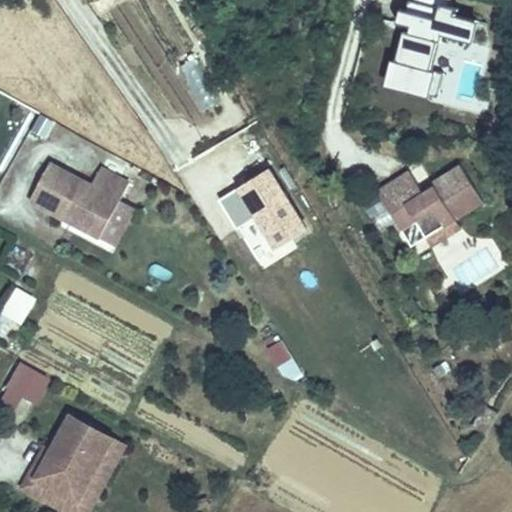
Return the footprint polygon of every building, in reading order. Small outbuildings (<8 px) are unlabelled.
[(460,55),(467,33),(451,29),(453,22),(445,20),(450,0),(411,0),(408,13),(406,12),(403,23),(397,21),(393,35),(407,39),(405,45),(403,44),(394,74),(390,72),(383,96),(431,111),(438,87),(425,83),(434,55),(437,55),(438,49),(460,55)] [(201,113),(220,105),(198,56),(179,65),(201,113)] [(30,131),(44,138),(52,122),(37,115),(30,131)] [(118,201),(127,184),(98,169),(89,186),(47,164),(27,203),(98,240),(118,201)] [(455,221),(484,201),(464,171),(425,197),(409,174),(377,195),(413,248),(427,239),(455,221)] [(114,248),(134,210),(118,201),(98,240),(114,248)] [(435,251),(463,232),(455,221),(427,239),(435,251)] [(0,315),(19,326),(35,298),(14,286),(0,311),(0,315)] [(279,335),(264,345),(288,383),(303,373),(279,335)] [(19,398),(31,376),(18,369),(5,390),(19,398)] [(32,405),(44,383),(31,376),(19,398),(32,405)] [(76,503),(110,441),(70,419),(51,453),(36,481),(38,482),(31,496),(56,510),(63,496),(76,503)] [(59,511),(88,511),(123,448),(110,441),(76,503),(63,496),(56,510),(59,511)] [(36,481),(51,453),(44,450),(22,491),(31,496),(38,482),(36,481)]
